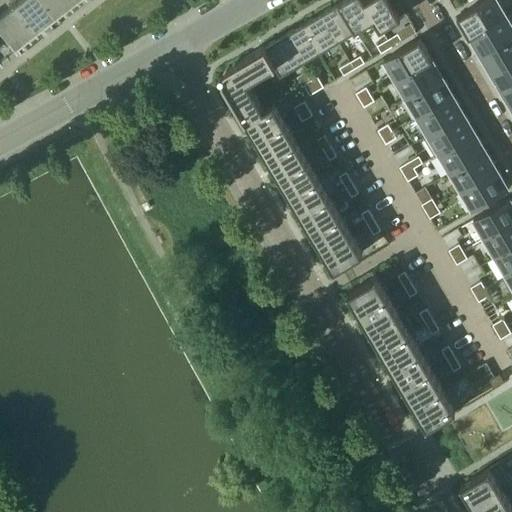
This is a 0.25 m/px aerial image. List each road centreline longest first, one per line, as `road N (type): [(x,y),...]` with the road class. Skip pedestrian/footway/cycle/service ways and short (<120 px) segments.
road 1 (residential): [(442,511),(174,48)]
road 2 (residential): [(0,139),(174,48)]
road 3 (residential): [(511,142),(427,0)]
